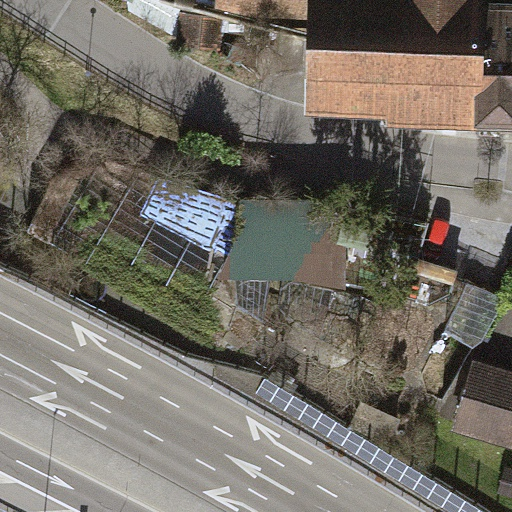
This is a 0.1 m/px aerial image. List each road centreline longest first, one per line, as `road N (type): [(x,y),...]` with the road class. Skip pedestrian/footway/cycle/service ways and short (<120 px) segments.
road 1 (residential): [(39,0),(231,109),(364,151),(511,170)]
road 2 (trunk): [(323,511),(0,331)]
road 3 (trunk): [(0,452),(114,511)]
